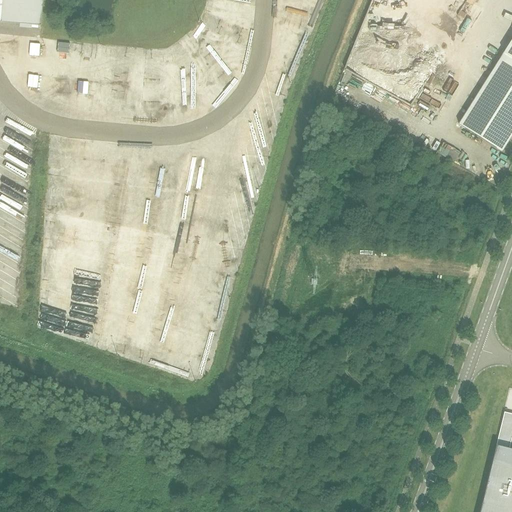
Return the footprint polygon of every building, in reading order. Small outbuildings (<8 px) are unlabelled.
[(0,0),(0,21),(1,22),(41,26),(43,0),(0,0)] [(511,40),(460,124),(503,151),(511,136),(511,40)] [(360,91),(365,82),(354,76),(349,85),(360,91)] [(478,156),(473,157),(477,171),(482,169),(478,156)] [(225,288),(218,291),(222,301),(228,299),(225,288)] [(511,511),(511,449),(509,449),(511,436),(511,414),(504,412),(496,445),(479,511),(511,511)]
